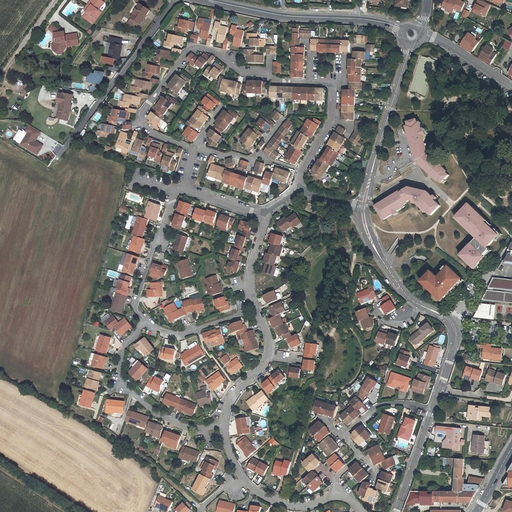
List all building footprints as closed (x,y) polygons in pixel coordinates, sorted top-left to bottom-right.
[(92,0),(92,1),(91,0),(89,3),(91,4),(82,16),(92,24),(96,19),(100,13),(98,11),(101,7),(104,3),(99,0),(92,0)] [(445,0),(442,6),(446,8),(445,10),(453,13),(455,9),(461,12),(466,3),(458,0),(450,0),(451,0),(449,0),(445,0)] [(140,23),(148,10),(139,4),(130,17),(126,25),(130,28),(133,23),(135,20),(139,23),(140,23)] [(199,18),(197,27),(202,29),(200,38),(208,40),(208,38),(212,24),(204,22),(204,19),(199,18)] [(176,26),(175,32),(184,34),(185,28),(192,30),(194,22),(181,19),(179,27),(176,26)] [(214,31),(219,32),(217,42),(224,43),(228,27),(221,26),(221,23),(216,22),(214,31)] [(241,47),(244,31),(237,30),(237,26),(232,25),(230,34),(235,35),(233,45),(241,47)] [(308,31),(308,38),(311,39),(311,40),(311,51),(319,51),(320,40),(318,40),(319,37),(311,36),(312,31),(308,31)] [(66,48),(78,45),(76,34),(69,35),(69,37),(64,38),(64,36),(63,32),(60,33),(53,34),(54,39),(56,39),(57,43),(56,45),(53,48),(54,51),(58,55),(61,54),(66,48)] [(477,37),(470,32),(462,44),(469,49),(468,51),(472,53),(480,42),(476,39),(477,37)] [(252,47),(264,47),(264,39),(257,38),(257,33),(248,33),(248,39),(251,39),(251,47),(252,47)] [(165,41),(164,47),(173,48),(174,43),(184,45),(185,38),(170,34),(168,42),(165,41)] [(111,43),(108,57),(102,56),(101,62),(113,64),(113,63),(118,64),(122,59),(119,58),(121,45),(122,40),(109,37),(108,43),(111,43)] [(335,41),(327,40),(327,53),(334,53),(335,41)] [(511,42),(507,40),(503,47),(509,50),(511,45),(511,42)] [(350,43),(350,41),(342,41),(342,52),(349,52),(350,43)] [(494,49),(487,45),(480,57),(488,62),(487,63),(491,66),(498,54),(493,52),(494,49)] [(305,47),(300,47),(293,47),(293,55),(304,55),(305,47)] [(174,53),(173,52),(158,49),(157,57),(154,56),(153,61),(162,63),(163,58),(173,60),(174,53)] [(254,50),(252,50),(244,49),(244,55),(248,55),(247,63),(263,63),(263,55),(254,55),(254,50)] [(366,60),(366,52),(354,52),(354,59),(362,60),(366,60)] [(200,71),(208,61),(210,58),(204,53),(198,60),(197,60),(194,58),(188,65),(193,68),(194,66),(200,71)] [(304,63),(304,55),(293,55),(292,62),(304,63)] [(362,68),(362,60),(354,59),(350,59),(350,67),(362,68)] [(304,63),(292,62),(292,70),(304,71),(304,63)] [(163,67),(162,67),(147,64),(146,71),(143,71),(142,76),(150,77),(152,73),(161,74),(163,67)] [(207,68),(202,75),(207,79),(208,76),(214,81),(224,68),(218,64),(212,71),(207,68)] [(362,75),(362,68),(350,67),(350,75),(362,75)] [(292,70),(292,78),(303,78),(304,71),(292,70)] [(89,73),(88,81),(102,83),(104,72),(96,71),(95,74),(89,73)] [(173,80),(182,87),(187,82),(188,82),(190,80),(182,74),(180,76),(177,74),(173,80)] [(361,83),(362,75),(350,75),(349,82),(361,83)] [(224,77),(220,76),(218,86),(221,86),(221,90),(228,92),(231,80),(224,79),(224,77)] [(152,82),(151,81),(136,78),(134,86),(132,85),(130,91),(139,93),(141,87),(150,89),(152,82)] [(169,91),(176,97),(179,94),(177,94),(182,87),(173,80),(168,86),(171,88),(169,91)] [(236,94),(236,93),(239,94),(241,84),(238,83),(238,82),(231,80),(228,92),(234,94),(236,94)] [(244,84),(244,88),(244,94),(248,94),(248,92),(255,93),(256,81),(248,80),(248,84),(244,84)] [(256,81),(255,93),(263,93),(263,92),(266,92),(267,82),(263,82),(263,81),(256,81)] [(362,83),(361,83),(350,82),(350,90),(356,91),(362,91),(362,83)] [(117,87),(115,86),(107,96),(109,97),(117,87)] [(278,87),(270,86),(270,97),(277,97),(278,87)] [(285,98),(286,87),(278,87),(277,97),(285,98)] [(293,98),(293,87),(286,87),(285,98),(293,98)] [(293,87),(293,98),(293,99),(301,100),(301,88),(293,87)] [(316,88),(308,88),(308,100),(316,100),(316,88)] [(324,89),(316,88),(316,100),(323,101),(324,89)] [(355,98),(356,91),(350,90),(344,90),(344,92),(343,98),(355,98)] [(61,103),(58,118),(68,120),(70,111),(69,111),(71,101),(73,95),(62,93),(62,94),(59,93),(57,102),(61,103)] [(139,104),(141,97),(139,97),(125,93),(123,101),(120,100),(119,106),(128,107),(129,102),(139,104)] [(162,96),(158,102),(168,110),(172,104),(169,101),(171,98),(163,93),(161,95),(162,96)] [(207,96),(202,103),(210,109),(212,110),(216,104),(217,105),(220,102),(212,96),(210,99),(207,96)] [(163,116),(168,110),(158,102),(153,108),(156,111),(154,114),(161,119),(162,120),(164,117),(163,116)] [(355,113),(355,106),(343,105),(342,113),(355,113)] [(199,110),(194,116),(204,123),(209,117),(206,114),(208,112),(200,106),(198,109),(199,110)] [(129,112),(128,112),(114,108),(112,116),(109,115),(108,121),(117,123),(118,117),(127,119),(129,112)] [(225,110),(220,116),(230,124),(234,117),(236,118),(238,115),(230,110),(228,112),(225,110)] [(154,114),(151,111),(146,118),(149,120),(147,123),(155,129),(157,126),(156,125),(161,119),(154,114)] [(204,123),(194,116),(190,121),(189,121),(186,124),(189,126),(194,130),(196,127),(199,129),(204,123)] [(230,124),(220,116),(216,122),(217,123),(214,126),(222,132),(224,129),(225,130),(230,124)] [(257,124),(267,132),(271,126),(272,126),(274,123),(267,117),(265,120),(262,118),(257,124)] [(309,118),(305,125),(315,131),(319,124),(313,121),(309,118)] [(113,133),(115,126),(102,123),(100,130),(97,130),(96,135),(105,137),(106,132),(113,133)] [(433,158),(429,154),(425,137),(423,129),(421,123),(406,127),(408,134),(409,134),(410,137),(416,159),(417,162),(418,163),(439,182),(439,181),(442,184),(449,175),(447,173),(448,172),(442,166),(443,165),(440,163),(439,164),(435,160),(433,158)] [(41,132),(29,125),(25,131),(28,133),(21,145),(37,155),(43,146),(34,140),(36,138),(37,138),(41,132)] [(305,125),(301,132),(309,137),(311,138),(315,131),(305,125)] [(185,132),(186,133),(183,136),(191,142),(193,139),(194,140),(199,134),(194,130),(189,126),(185,132)] [(245,134),(255,142),(259,136),(260,137),(263,134),(255,128),(253,130),(250,128),(245,134)] [(208,136),(206,139),(214,145),(216,142),(217,143),(222,136),(212,129),(207,135),(208,136)] [(119,132),(116,140),(115,146),(122,149),(121,152),(126,154),(129,145),(124,143),(127,134),(120,131),(119,132)] [(309,137),(301,132),(299,131),(295,137),(305,143),(309,137)] [(335,132),(331,139),(342,145),(346,138),(342,136),(335,132)] [(245,134),(240,140),(243,143),(241,145),(249,152),(251,149),(250,148),(255,142),(245,134)] [(293,145),(301,150),(305,143),(295,137),(291,144),(293,145)] [(142,141),(138,139),(135,138),(135,139),(130,154),(137,156),(136,159),(141,160),(144,152),(140,151),(142,141)] [(327,145),(330,147),(338,152),(342,145),(331,139),(327,145)] [(159,145),(156,144),(151,143),(147,155),(154,157),(153,160),(159,162),(162,153),(157,152),(159,145)] [(268,145),(270,147),(274,150),(276,151),(280,145),(278,144),(276,147),(270,143),(268,145)] [(303,151),(301,150),(293,145),(289,152),(299,158),(303,151)] [(340,153),(338,152),(330,147),(325,153),(336,160),(340,153)] [(168,170),(173,172),(176,163),(171,161),(173,154),(166,152),(162,164),(169,167),(168,170)] [(289,152),(285,158),(295,165),(299,158),(289,152)] [(325,153),(321,160),(330,165),(332,166),(336,160),(325,153)] [(321,160),(319,158),(315,165),(326,172),(330,165),(321,160)] [(212,164),(208,175),(207,178),(214,181),(215,178),(219,167),(212,164)] [(315,165),(311,172),(322,178),(326,172),(315,165)] [(223,180),(226,171),(227,169),(219,167),(215,178),(223,180)] [(275,168),(273,173),(272,178),(279,180),(283,170),(275,168)] [(287,183),(290,172),(283,170),(279,180),(287,183)] [(229,185),(233,173),(226,171),(223,180),(222,182),(229,185)] [(262,182),(270,185),(273,173),(266,171),(263,181),(262,182)] [(233,173),(229,185),(237,187),(240,175),(233,173)] [(240,175),(237,187),(244,189),(245,187),(248,178),(240,175)] [(252,190),(256,178),(248,176),(248,178),(245,187),(252,190)] [(256,178),(252,190),(259,192),(261,187),(262,182),(263,181),(256,178)] [(410,201),(414,202),(417,203),(416,204),(424,211),(425,210),(427,212),(431,216),(441,206),(435,201),(436,200),(430,193),(427,192),(420,190),(410,188),(402,193),(401,191),(375,207),(378,211),(384,221),(394,215),(398,212),(406,207),(405,205),(410,201)] [(153,220),(158,205),(149,202),(149,201),(147,200),(144,210),(145,210),(143,217),(153,220)] [(187,213),(190,204),(181,201),(178,210),(186,213),(187,213)] [(472,269),(489,251),(487,249),(486,249),(485,248),(499,233),(467,203),(453,218),(474,238),(472,241),(471,241),(457,255),(472,269)] [(195,208),(192,217),(203,221),(203,219),(206,211),(195,208)] [(178,210),(173,223),(182,226),(186,213),(178,210)] [(207,210),(206,211),(203,219),(212,222),(216,212),(207,210)] [(292,226),(294,228),(302,222),(295,213),(287,219),(292,226)] [(227,228),(229,223),(233,225),(235,219),(222,214),(218,225),(227,228)] [(147,219),(137,216),(132,234),(134,235),(141,237),(147,219)] [(277,222),(284,232),(292,226),(287,219),(285,217),(277,222)] [(251,224),(241,221),(239,228),(244,230),(243,234),(250,236),(251,232),(249,231),(251,224)] [(273,233),(270,243),(273,243),(281,246),(283,236),(273,233)] [(187,238),(177,234),(172,250),(182,254),(187,238)] [(238,236),(235,246),(242,248),(245,238),(248,239),(250,236),(243,234),(242,237),(238,236)] [(134,235),(129,249),(139,252),(144,238),(141,237),(134,235)] [(283,246),(281,246),(273,243),(270,253),(278,255),(280,256),(283,246)] [(511,289),(494,288),(494,290),(487,290),(486,293),(482,300),(511,303),(511,244),(507,254),(511,254),(511,289)] [(244,249),(242,248),(237,247),(236,250),(233,249),(231,259),(234,260),(241,261),(242,256),(239,255),(240,252),(243,253),(244,249)] [(270,253),(267,252),(264,262),(267,262),(275,265),(278,255),(270,253)] [(134,264),(136,256),(127,253),(122,271),(129,273),(132,264),(134,264)] [(191,276),(186,259),(175,262),(181,279),(191,276)] [(238,272),(239,265),(241,261),(234,260),(233,263),(230,262),(228,269),(238,272)] [(267,262),(264,272),(274,275),(277,265),(275,265),(267,262)] [(159,275),(163,277),(167,267),(163,266),(162,268),(152,265),(150,272),(159,275)] [(437,279),(430,272),(419,283),(440,303),(461,280),(447,267),(437,279)] [(218,286),(214,276),(206,279),(207,283),(205,283),(210,297),(223,293),(220,286),(218,286)] [(125,290),(126,287),(128,281),(119,278),(115,289),(117,290),(117,292),(124,295),(125,295),(127,291),(125,290)] [(265,278),(257,279),(258,291),(266,291),(265,278)] [(158,291),(161,291),(161,283),(149,283),(149,289),(146,290),(146,297),(159,297),(158,291)] [(181,285),(182,290),(185,289),(187,294),(196,292),(194,284),(188,286),(187,283),(181,285)] [(370,288),(356,295),(360,303),(367,300),(367,301),(374,298),(374,297),(377,295),(374,288),(370,289),(370,288)] [(265,296),(269,304),(278,300),(274,291),(265,296)] [(124,295),(117,292),(116,292),(115,296),(110,309),(120,312),(122,306),(121,305),(124,295)] [(397,308),(387,293),(382,297),(386,303),(382,305),(387,315),(389,313),(397,308)] [(227,305),(226,301),(224,297),(214,300),(217,309),(219,308),(221,312),(230,309),(229,305),(227,305)] [(193,309),(197,307),(198,311),(204,309),(201,300),(200,299),(190,302),(190,301),(182,303),(185,314),(194,312),(193,309)] [(277,304),(270,307),(272,313),(271,314),(272,318),(279,315),(282,313),(277,304)] [(162,310),(167,318),(170,317),(173,323),(185,316),(183,310),(177,313),(172,305),(162,310)] [(496,307),(480,305),(473,320),(494,322),(496,307)] [(371,318),(368,308),(364,310),(359,311),(362,321),(363,320),(371,318)] [(112,326),(118,322),(112,315),(103,322),(109,329),(112,326)] [(279,315),(272,318),(270,319),(274,329),(284,325),(279,315)] [(118,322),(112,326),(118,335),(130,325),(124,317),(118,322)] [(371,318),(363,320),(366,330),(375,327),(373,321),(374,321),(372,317),(371,318)] [(238,334),(241,333),(248,331),(246,326),(244,326),(242,319),(231,322),(228,323),(230,331),(233,330),(236,329),(238,334)] [(283,336),(289,333),(285,324),(284,325),(276,328),(274,329),(276,334),(278,334),(280,337),(283,336)] [(421,331),(411,339),(415,344),(421,340),(422,341),(435,332),(429,325),(424,328),(421,331)] [(377,340),(387,344),(387,342),(389,334),(391,331),(387,330),(381,328),(380,331),(377,340)] [(238,334),(241,344),(244,343),(245,347),(246,351),(259,347),(257,343),(253,329),(248,331),(241,333),(238,334)] [(214,331),(202,335),(205,344),(210,342),(211,348),(220,345),(223,344),(222,339),(221,339),(219,330),(215,332),(214,331)] [(391,331),(389,334),(387,342),(396,345),(399,335),(394,333),(394,332),(391,331)] [(95,350),(105,353),(110,336),(101,333),(95,350)] [(287,339),(291,348),(300,344),(296,335),(287,339)] [(143,350),(148,357),(155,350),(146,339),(136,347),(140,352),(143,350)] [(318,344),(307,343),(306,353),(305,353),(304,356),(312,357),(312,354),(316,354),(318,344)] [(488,359),(501,361),(502,350),(491,349),(492,345),(482,344),(481,347),(484,347),(483,357),(488,358),(488,359)] [(196,345),(189,350),(191,353),(198,348),(196,345)] [(429,347),(423,365),(432,368),(433,363),(434,364),(439,350),(429,347)] [(183,360),(188,369),(206,358),(200,348),(198,348),(191,353),(185,357),(186,359),(183,360)] [(167,360),(175,361),(177,352),(164,350),(162,360),(167,361),(167,360)] [(401,357),(400,361),(398,365),(408,369),(411,360),(409,359),(410,355),(402,352),(400,356),(401,357)] [(105,356),(94,353),(90,364),(101,368),(105,356)] [(231,376),(243,367),(238,359),(231,364),(230,363),(230,362),(226,356),(220,361),(224,367),(225,366),(226,368),(231,376)] [(315,361),(304,359),(303,369),(313,370),(315,361)] [(141,363),(131,374),(139,382),(149,370),(141,363)] [(482,363),(477,376),(481,377),(485,363),(482,363)] [(290,374),(290,376),(300,378),(301,369),(291,367),(291,366),(287,365),(286,373),(290,374)] [(100,373),(90,370),(84,386),(96,390),(98,382),(97,382),(100,373)] [(280,370),(275,373),(274,372),(271,375),(272,376),(277,383),(285,377),(280,370)] [(487,379),(495,382),(495,383),(503,386),(507,376),(490,370),(487,379)] [(463,381),(471,384),(471,383),(478,386),(481,377),(477,376),(466,372),(463,381)] [(218,374),(206,383),(213,392),(216,390),(215,388),(219,385),(224,382),(218,374)] [(397,386),(399,387),(399,388),(401,389),(401,391),(407,393),(411,380),(391,374),(388,384),(397,387),(397,386)] [(415,380),(411,391),(422,395),(424,389),(426,385),(428,386),(430,378),(419,374),(417,381),(415,380)] [(277,383),(272,376),(268,378),(269,379),(262,384),(268,393),(275,387),(274,386),(277,383)] [(371,390),(373,387),(375,388),(378,383),(369,377),(364,385),(359,392),(367,397),(371,390)] [(165,384),(156,379),(154,382),(150,380),(147,386),(151,388),(152,386),(161,391),(165,384)] [(205,392),(207,392),(205,387),(199,389),(200,392),(195,393),(198,405),(204,403),(205,405),(212,403),(210,394),(206,395),(205,392)] [(94,393),(83,389),(79,404),(89,407),(94,393)] [(255,396),(256,397),(248,403),(254,411),(269,399),(262,390),(255,396)] [(163,404),(178,410),(182,401),(167,395),(163,404)] [(357,397),(350,403),(353,406),(358,411),(364,406),(357,397)] [(112,413),(112,411),(121,413),(123,401),(106,399),(105,412),(112,413)] [(197,407),(182,401),(178,410),(178,412),(182,414),(182,412),(193,417),(197,407)] [(321,414),(324,404),(317,402),(314,411),(316,412),(317,413),(321,414)] [(323,415),(325,414),(328,415),(331,405),(324,404),(321,414),(323,415)] [(337,408),(331,405),(328,415),(330,416),(330,417),(334,418),(337,408)] [(361,414),(358,411),(353,406),(346,411),(354,419),(361,414)] [(470,412),(472,413),(471,419),(480,420),(481,413),(487,414),(487,417),(490,417),(491,408),(470,406),(470,412)] [(124,418),(144,425),(148,415),(134,410),(128,408),(124,418)] [(340,417),(347,425),(354,419),(346,411),(340,417)] [(382,424),(379,432),(389,436),(395,419),(385,416),(382,424)] [(236,419),(239,435),(249,433),(246,418),(236,419)] [(144,429),(152,432),(159,434),(162,426),(155,423),(156,422),(148,419),(144,429)] [(408,442),(415,422),(406,419),(403,426),(403,429),(401,428),(397,438),(408,442)] [(319,422),(313,427),(310,430),(315,436),(325,427),(323,424),(322,425),(319,422)] [(359,428),(359,427),(356,430),(366,440),(371,435),(363,425),(359,428)] [(451,427),(438,426),(437,433),(449,435),(448,443),(444,442),(443,448),(460,450),(462,435),(459,435),(460,428),(451,427)] [(328,430),(325,427),(315,436),(320,442),(329,434),(327,431),(328,430)] [(161,439),(168,442),(171,443),(172,441),(177,443),(180,434),(165,429),(161,439)] [(356,430),(353,432),(354,433),(351,435),(360,445),(366,440),(356,430)] [(485,436),(475,435),(473,452),(484,453),(485,436)] [(333,438),(332,439),(329,436),(320,444),(320,445),(325,451),(335,441),(333,438)] [(245,438),(237,444),(245,454),(244,454),(247,458),(256,450),(245,438)] [(269,442),(273,448),(279,443),(275,438),(269,442)] [(252,442),(257,449),(261,446),(256,439),(252,442)] [(339,448),(337,445),(338,444),(335,441),(325,451),(330,456),(339,448)] [(180,453),(187,456),(193,458),(197,449),(183,444),(183,445),(179,444),(176,453),(180,455),(180,453)] [(373,448),(367,451),(371,459),(381,454),(378,446),(373,448)] [(214,459),(204,454),(202,459),(204,460),(198,471),(207,476),(208,476),(210,472),(208,471),(214,459)] [(321,462),(317,458),(314,454),(308,459),(316,467),(318,465),(318,464),(321,462)] [(382,463),(385,462),(381,454),(371,459),(375,466),(382,463)] [(340,460),(335,455),(328,461),(329,462),(329,464),(332,468),(340,460)] [(249,467),(256,471),(255,472),(264,477),(269,467),(253,458),(249,467)] [(392,458),(385,462),(382,463),(384,467),(386,471),(396,466),(392,458)] [(463,483),(465,459),(444,458),(444,464),(445,466),(456,467),(454,491),(463,492),(463,483)] [(313,470),(316,467),(308,459),(303,463),(310,471),(312,470),(313,470)] [(275,471),(287,475),(291,461),(286,460),(285,462),(278,461),(275,471)] [(340,460),(332,468),(334,470),(336,470),(337,472),(344,466),(340,460)] [(356,464),(348,471),(354,477),(362,470),(356,464)] [(511,466),(497,492),(511,491),(511,466)] [(368,477),(362,470),(354,477),(360,484),(368,477)] [(202,485),(207,476),(198,471),(197,471),(191,484),(199,489),(201,485),(202,485)] [(312,472),(307,477),(304,480),(309,485),(318,477),(316,474),(315,475),(312,472)] [(393,476),(384,473),(382,472),(379,481),(389,484),(393,476)] [(320,481),(321,480),(318,477),(309,485),(314,491),(323,484),(320,481)] [(485,479),(469,477),(467,484),(481,485),(485,479)] [(386,492),(389,484),(379,481),(377,485),(376,488),(378,488),(386,492)] [(366,498),(370,488),(371,485),(366,483),(366,484),(363,482),(358,495),(366,498)] [(467,484),(463,483),(463,492),(477,492),(481,485),(467,484)] [(365,501),(371,504),(376,492),(373,491),(373,489),(370,488),(366,498),(365,501)] [(421,504),(421,501),(422,491),(410,491),(405,505),(414,505),(416,505),(416,504),(421,504)] [(463,492),(454,491),(422,491),(421,501),(471,502),(477,492),(463,492)] [(158,496),(154,506),(167,511),(168,511),(173,502),(158,496)] [(216,511),(217,511),(233,511),(235,505),(219,500),(216,511)] [(188,511),(191,510),(183,503),(177,510),(178,511),(188,511)]
